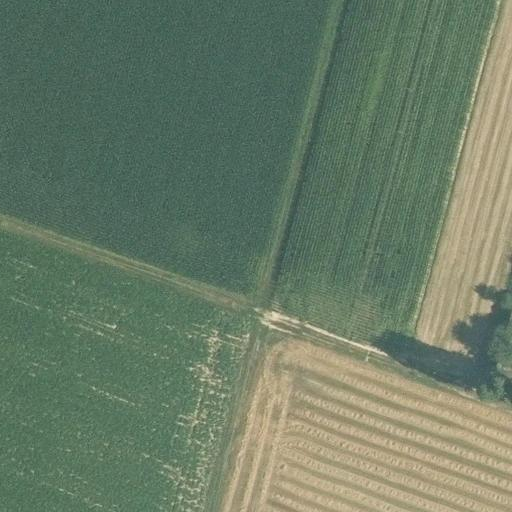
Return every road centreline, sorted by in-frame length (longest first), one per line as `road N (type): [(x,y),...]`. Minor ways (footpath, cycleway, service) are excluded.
road 1 (track): [(0,232),(511,408)]
road 2 (track): [(342,0),(210,511)]
